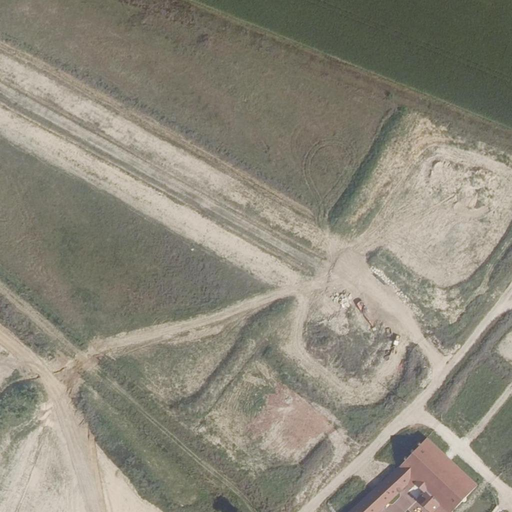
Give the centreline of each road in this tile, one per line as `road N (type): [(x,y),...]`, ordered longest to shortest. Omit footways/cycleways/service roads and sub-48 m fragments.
road 1 (track): [(0,274),(260,511)]
road 2 (track): [(511,290),(410,413),(304,511)]
